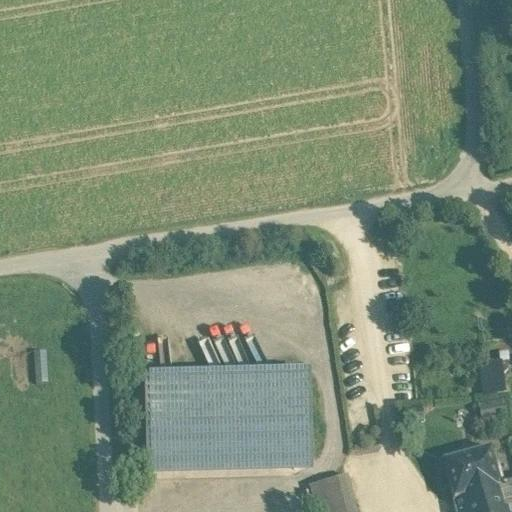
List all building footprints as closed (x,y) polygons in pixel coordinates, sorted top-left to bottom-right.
[(201,359),(201,374),(236,373),(235,337),(195,337),(195,331),(178,331),(179,359),(201,359)] [(481,397),(503,396),(501,363),(479,364),(481,397)] [(310,375),(144,379),(146,463),(313,458),(310,375)] [(504,401),(480,402),(481,421),(505,419),(504,401)] [(490,451),(443,464),(453,501),(500,488),(490,451)] [(352,511),(344,478),(309,487),(315,511),(352,511)] [(453,501),(455,511),(511,511),(511,509),(511,508),(506,487),(500,488),(453,501)]
